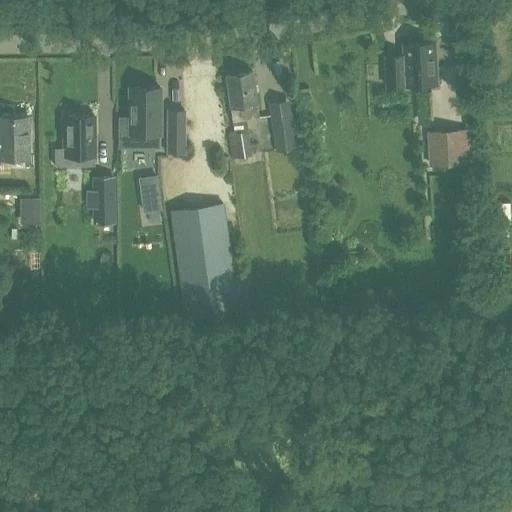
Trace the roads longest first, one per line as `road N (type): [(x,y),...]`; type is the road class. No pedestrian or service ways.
road 1 (unclassified): [(0,44),(196,49),(431,0)]
road 2 (unknown): [(0,401),(62,438),(137,511)]
